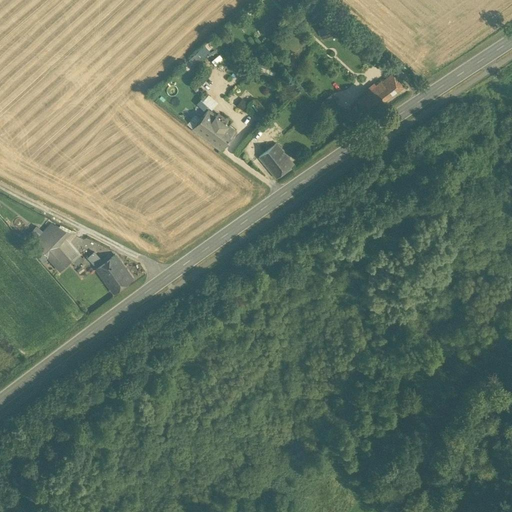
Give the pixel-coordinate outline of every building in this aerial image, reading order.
[(296,61),(291,66),(298,73),(303,68),(296,61)] [(273,65),(264,64),(262,78),(271,79),(273,65)] [(375,87),(373,85),(367,90),(369,92),(358,101),(367,113),(401,86),(392,74),(375,87)] [(210,109),(218,101),(207,91),(199,99),(210,109)] [(169,105),(177,112),(188,100),(180,92),(169,105)] [(331,94),(322,102),(338,119),(334,122),(340,128),(352,117),(331,94)] [(242,97),(237,104),(242,107),(247,101),(242,97)] [(237,131),(209,109),(193,128),(221,149),(237,131)] [(197,115),(189,124),(193,128),(201,118),(197,115)] [(293,163),(277,141),(259,156),(276,177),(293,163)] [(56,225),(49,227),(35,242),(39,246),(39,247),(41,249),(48,256),(57,246),(71,233),(56,225)] [(57,246),(71,261),(74,259),(78,264),(85,259),(69,242),(77,235),(71,233),(57,246)] [(71,261),(57,246),(48,256),(61,270),(71,261)] [(48,256),(41,249),(35,253),(43,261),(48,256)] [(101,261),(95,252),(89,256),(95,265),(101,261)] [(133,279),(115,254),(106,261),(97,267),(97,268),(115,292),(133,279)] [(101,261),(95,265),(97,267),(106,261),(104,259),(101,261)]
